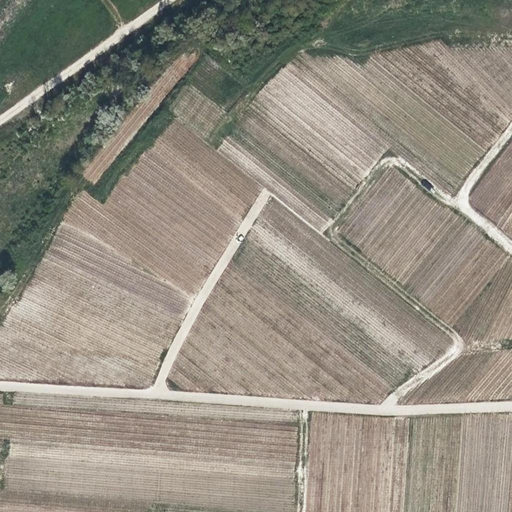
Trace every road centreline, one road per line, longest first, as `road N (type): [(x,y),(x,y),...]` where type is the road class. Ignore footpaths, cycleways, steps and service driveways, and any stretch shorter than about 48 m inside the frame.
road 1 (track): [(511,247),(384,150),(323,227),(457,342),(382,410)]
road 2 (unclassified): [(511,404),(382,410),(161,394)]
road 3 (unclassified): [(161,394),(163,369),(263,189)]
road 4 (unclassified): [(161,394),(0,385)]
